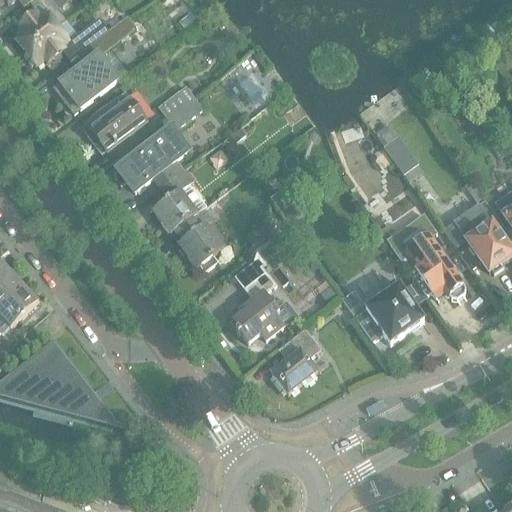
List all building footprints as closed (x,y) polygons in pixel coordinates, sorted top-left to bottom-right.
[(0,0),(0,9),(5,6),(8,10),(18,3),(24,12),(29,8),(29,9),(40,0),(0,0)] [(22,35),(14,41),(25,56),(55,33),(58,31),(67,24),(68,23),(59,12),(70,4),(66,0),(40,0),(29,9),(33,13),(31,15),(34,19),(35,20),(20,32),(22,35)] [(190,17),(179,26),(184,32),(195,24),(190,17)] [(70,65),(110,35),(100,22),(80,37),(76,36),(67,24),(58,31),(25,56),(37,71),(45,64),(48,68),(63,56),(70,65)] [(112,52),(134,34),(126,24),(104,42),(110,50),(112,52)] [(100,58),(54,94),(74,119),(120,83),(100,58)] [(178,98),(159,113),(167,123),(195,101),(187,91),(178,98)] [(107,160),(148,128),(125,98),(84,129),(90,137),(87,139),(102,159),(105,157),(107,160)] [(195,101),(167,123),(176,135),(205,113),(195,101)] [(488,127),(480,133),(492,150),(500,144),(488,127)] [(231,139),(236,145),(245,139),(240,132),(231,139)] [(177,165),(187,157),(170,136),(119,177),(135,198),(153,184),(160,193),(184,175),(177,165)] [(398,142),(383,152),(403,180),(418,170),(398,142)] [(190,189),(193,186),(184,175),(160,193),(169,205),(153,218),(170,240),(174,237),(174,236),(197,220),(197,219),(205,212),(207,211),(190,189)] [(354,184),(346,190),(355,203),(363,197),(354,184)] [(282,221),(295,212),(282,193),(269,203),(282,221)] [(511,196),(496,208),(504,218),(502,220),(511,233),(511,196)] [(484,204),(453,226),(470,250),(468,251),(473,258),(475,256),(489,277),(491,275),(494,279),(504,271),(501,268),(511,259),(511,258),(495,234),(502,229),(484,204)] [(205,229),(213,223),(205,212),(197,219),(197,220),(174,236),(174,237),(183,247),(179,250),(198,275),(201,272),(205,277),(216,268),(213,264),(225,254),(205,229)] [(423,221),(387,246),(415,285),(426,301),(431,297),(435,302),(444,296),(447,300),(448,300),(451,304),(457,305),(464,300),(465,294),(462,290),(463,289),(430,243),(436,239),(423,221)] [(0,283),(11,274),(0,262),(0,283)] [(0,312),(25,289),(11,274),(0,283),(0,312)] [(277,289),(266,276),(244,293),(252,302),(238,313),(238,314),(242,311),(245,315),(230,327),(238,338),(240,337),(248,348),(260,339),(266,345),(299,320),(287,305),(277,313),(265,298),(277,289)] [(415,285),(413,287),(409,281),(398,290),(395,285),(379,297),(384,304),(367,315),(353,295),(342,303),(373,346),(383,338),(390,349),(423,325),(410,307),(421,299),(424,303),(426,301),(415,285)] [(0,334),(4,338),(40,305),(25,289),(0,312),(0,334)] [(308,364),(321,354),(305,333),(278,354),(287,365),(271,377),(288,400),(304,387),(308,387),(313,383),(314,379),(318,376),(308,364)] [(5,382),(0,385),(0,399),(36,410),(100,428),(122,434),(104,409),(100,404),(93,395),(53,345),(5,382)] [(381,403),(365,412),(369,418),(385,410),(381,403)]
